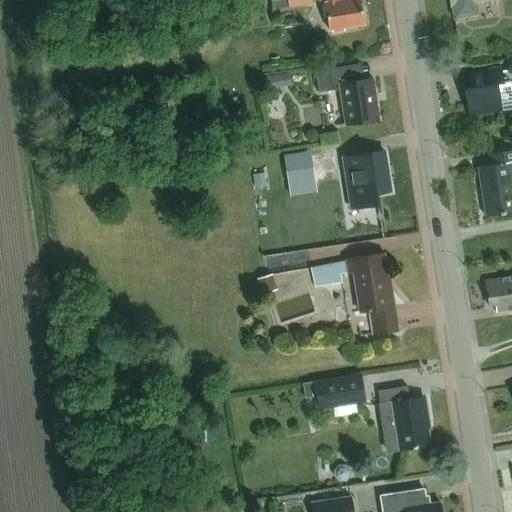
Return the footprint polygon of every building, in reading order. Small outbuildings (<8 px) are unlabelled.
[(271,0),(273,8),(289,5),(287,0),(271,0)] [(322,0),(328,29),(330,28),(332,31),(345,28),(344,26),(363,23),(359,0),(322,0)] [(450,0),(452,6),(453,6),(454,17),(478,13),(476,2),(488,0),(450,0)] [(511,52),(503,54),(506,71),(511,69),(511,52)] [(379,119),(372,77),(353,80),(350,64),(315,70),(318,91),(340,88),(345,124),(379,119)] [(290,73),(264,76),(266,88),(291,84),(290,73)] [(511,89),(511,80),(465,87),(469,117),(511,110),(511,89)] [(308,130),(305,134),(306,139),(310,142),(315,141),(318,137),(317,132),(313,129),(308,130)] [(489,163),(476,164),(484,213),(511,208),(511,161),(510,162),(510,160),(511,159),(511,147),(487,151),(489,163)] [(353,153),(341,155),(349,206),(376,202),(375,191),(388,189),(382,148),(353,153)] [(313,167),(287,171),(290,194),(316,191),(313,167)] [(264,173),(254,175),(256,187),(266,186),(264,173)] [(382,252),(344,258),(345,262),(346,271),(348,271),(353,270),(359,310),(368,308),(372,332),(393,329),(389,305),(391,304),(382,252)] [(345,262),(310,267),(315,287),(343,283),(342,274),(347,274),(346,271),(345,262)] [(494,309),(511,306),(511,273),(483,277),(486,302),(493,301),(494,309)] [(277,289),(273,274),(258,279),(262,294),(270,292),(277,289)] [(314,394),(317,408),(364,400),(359,371),(312,378),(312,380),(301,382),(303,396),(314,394)] [(406,385),(376,390),(379,402),(384,435),(395,434),(398,448),(430,443),(421,394),(407,396),(406,385)] [(401,492),(379,495),(381,511),(441,511),(440,501),(426,503),(424,488),(414,490),(401,492)] [(353,511),(351,495),(310,502),(311,511),(353,511)]
